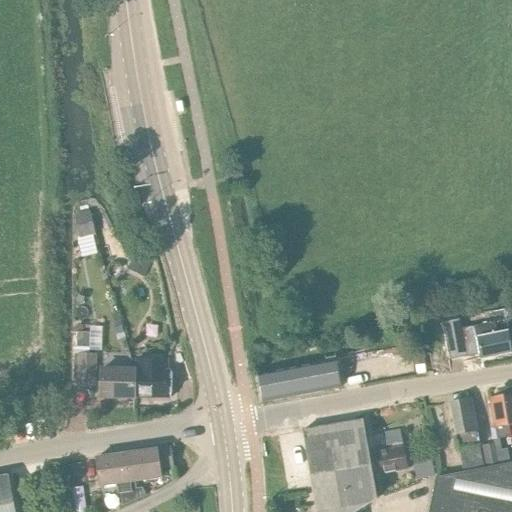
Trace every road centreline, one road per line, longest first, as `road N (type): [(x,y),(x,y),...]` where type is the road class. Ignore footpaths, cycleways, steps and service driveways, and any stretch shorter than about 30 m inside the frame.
road 1 (secondary): [(221,422),(153,163),(125,0)]
road 2 (unclassified): [(511,372),(221,422)]
road 3 (unclassified): [(0,461),(221,422)]
